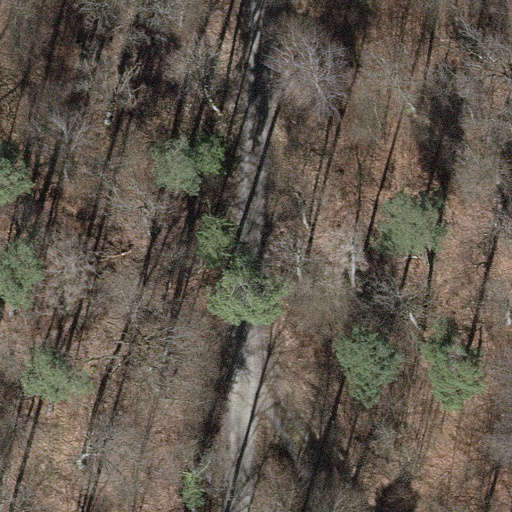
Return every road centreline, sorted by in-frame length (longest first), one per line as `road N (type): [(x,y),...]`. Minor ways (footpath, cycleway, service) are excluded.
road 1 (track): [(350,511),(250,307),(269,0)]
road 2 (track): [(95,0),(250,307)]
road 3 (track): [(250,307),(234,511)]
